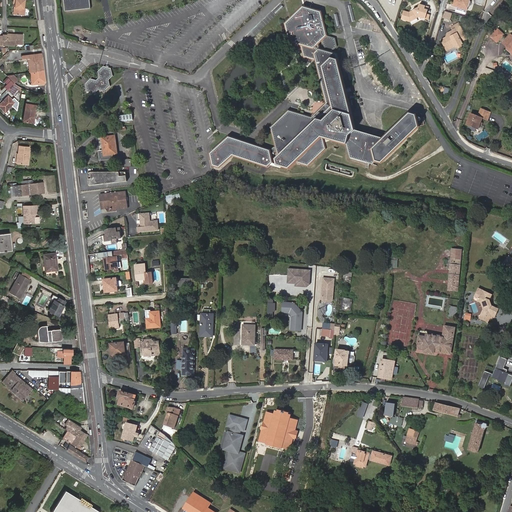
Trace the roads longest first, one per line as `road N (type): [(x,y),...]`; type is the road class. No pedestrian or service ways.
road 1 (residential): [(511,423),(411,392),(328,385),(173,395),(93,374)]
road 2 (secondary): [(64,135),(93,374)]
road 3 (residential): [(369,0),(462,143),(511,165)]
road 4 (secondary): [(44,0),(62,122)]
road 5 (secondary): [(62,122),(49,0)]
